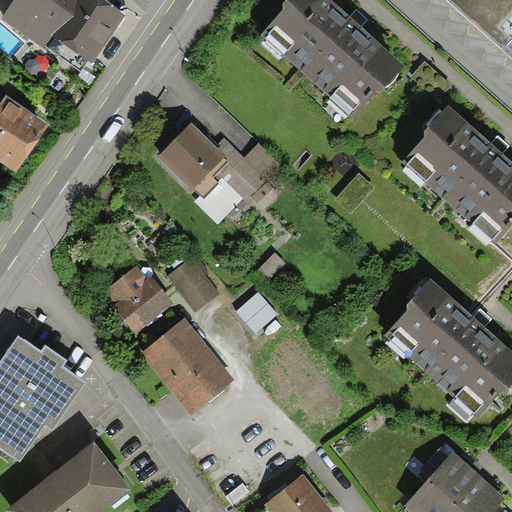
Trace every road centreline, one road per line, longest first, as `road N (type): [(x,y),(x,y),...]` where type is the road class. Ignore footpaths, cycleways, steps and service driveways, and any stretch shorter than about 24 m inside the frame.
road 1 (secondary): [(192,0),(9,263)]
road 2 (residential): [(208,511),(29,273),(9,263)]
road 3 (residential): [(354,511),(208,332)]
